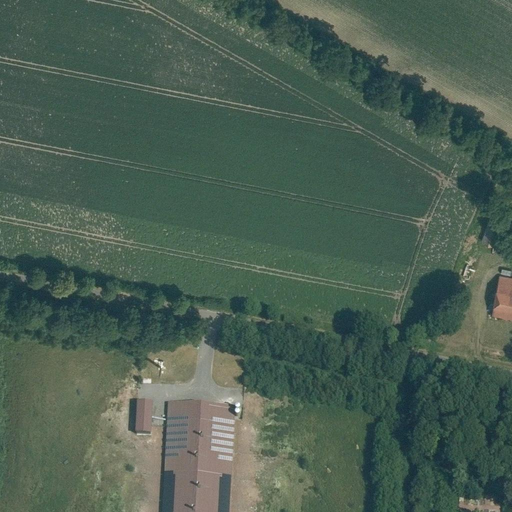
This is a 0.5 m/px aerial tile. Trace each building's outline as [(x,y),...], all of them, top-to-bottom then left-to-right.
[(499,218),(487,215),(481,240),(500,245),(504,232),(496,230),(499,218)] [(479,264),(467,260),(462,279),(473,282),(479,264)] [(511,276),(499,274),(492,315),(511,318),(511,276)] [(155,403),(139,402),(136,435),(152,437),(155,403)] [(231,511),(236,407),(168,404),(162,511),(231,511)]
